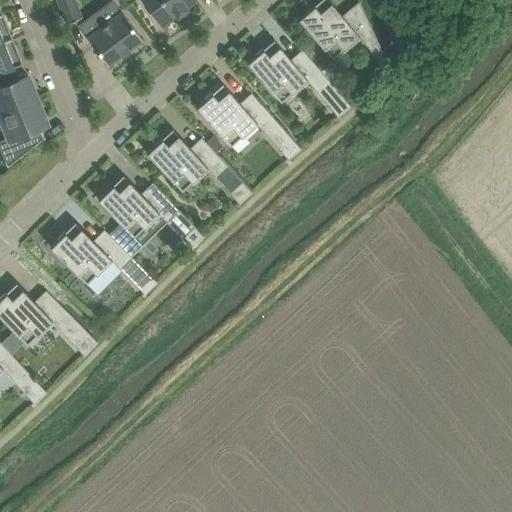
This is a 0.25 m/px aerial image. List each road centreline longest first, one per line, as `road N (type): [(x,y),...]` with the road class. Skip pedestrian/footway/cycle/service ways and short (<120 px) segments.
road 1 (track): [(42,511),(391,190),(511,63)]
road 2 (residential): [(93,150),(262,0)]
road 3 (residential): [(31,0),(93,150)]
road 4 (residential): [(0,242),(93,150)]
